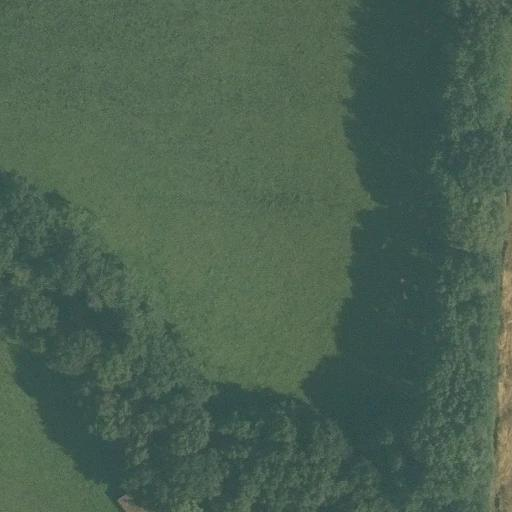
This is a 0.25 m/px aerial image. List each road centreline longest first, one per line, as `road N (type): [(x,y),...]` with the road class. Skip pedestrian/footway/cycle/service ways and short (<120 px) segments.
road 1 (unclassified): [(475,511),(502,0)]
road 2 (unclassified): [(0,240),(226,511)]
